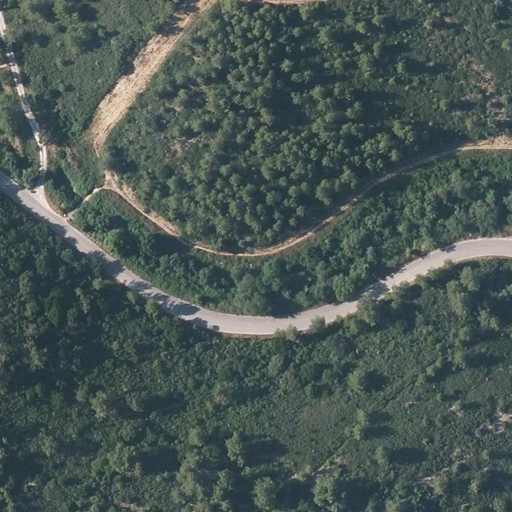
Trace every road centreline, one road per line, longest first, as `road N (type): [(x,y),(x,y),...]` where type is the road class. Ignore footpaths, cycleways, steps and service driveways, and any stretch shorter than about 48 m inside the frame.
road 1 (track): [(203,0),(101,123),(98,138),(115,185),(179,236),(262,252),(443,151),(511,146)]
road 2 (unclassified): [(0,181),(181,311),(252,325),(332,313),(420,265),(488,240),(511,246)]
